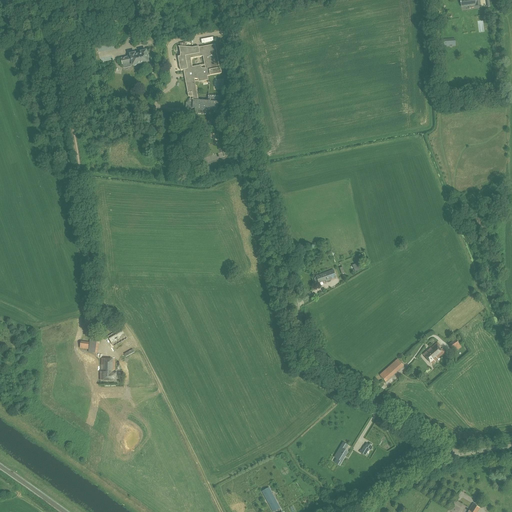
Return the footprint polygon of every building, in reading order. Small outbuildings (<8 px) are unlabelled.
[(195,83),(207,80),(206,77),(221,74),(220,68),(219,68),(215,45),(208,46),(208,45),(202,46),(179,47),(181,56),(178,57),(181,70),(183,70),(188,97),(190,97),(190,99),(189,99),(188,102),(186,102),(186,108),(195,108),(194,114),(207,115),(208,110),(218,110),(218,105),(221,105),(221,96),(208,95),(208,100),(198,100),(197,92),(196,86),(195,86),(195,83)] [(123,68),(125,68),(130,67),(131,66),(132,65),(133,65),(134,66),(136,66),(137,64),(144,63),(145,64),(147,63),(148,62),(149,62),(146,50),(141,52),(141,54),(136,55),(135,53),(130,54),(130,55),(127,55),(128,57),(121,58),(122,65),(123,65),(123,68)] [(352,265),(355,272),(360,270),(360,268),(361,267),(360,264),(358,265),(358,263),(352,265)] [(318,282),(325,280),(326,281),(336,277),(333,270),(316,276),(316,277),(314,279),(315,282),(318,282)] [(107,336),(113,347),(128,339),(121,328),(107,336)] [(88,352),(97,353),(99,338),(90,337),(88,352)] [(448,344),(454,352),(461,347),(456,339),(448,344)] [(79,348),(88,350),(89,342),(80,341),(79,348)] [(423,354),(432,365),(435,362),(434,361),(445,352),(442,348),(441,349),(439,347),(440,346),(437,342),(423,354)] [(100,380),(116,380),(116,372),(115,372),(115,359),(101,359),(101,372),(100,372),(100,380)] [(383,378),(386,381),(404,366),(401,363),(397,359),(379,373),(383,378)] [(356,429),(354,429),(352,433),(362,438),(367,428),(369,429),(371,426),(362,422),(360,425),(358,424),(356,429)] [(343,431),(335,427),(327,443),(332,445),(326,457),(335,462),(344,442),(339,439),(343,431)] [(344,443),(337,458),(340,460),(338,464),(343,467),(350,452),(347,450),(350,445),(344,443)] [(363,453),(368,457),(374,448),(370,444),(363,453)] [(295,499),(281,473),(271,478),(285,504),(295,499)] [(278,511),(282,510),(271,487),(263,491),(273,511),(274,511),(275,511),(278,511)]
